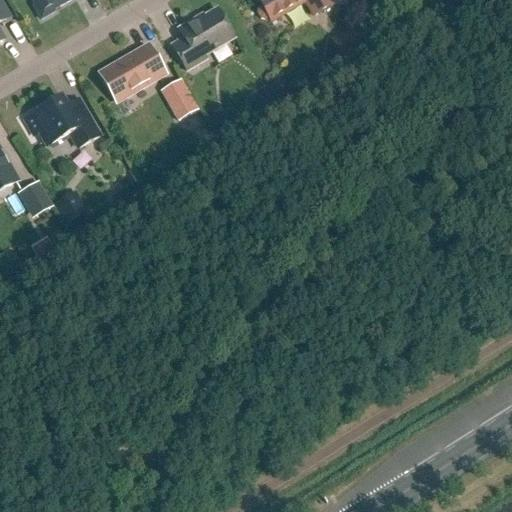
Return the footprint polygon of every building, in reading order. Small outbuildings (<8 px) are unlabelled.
[(30,0),(35,7),(33,8),(41,22),(55,14),(54,12),(75,0),(74,0),(30,0)] [(256,0),(262,9),(258,11),(257,16),(260,21),(265,23),(269,21),(270,23),(305,3),(314,19),(333,8),(328,0),(256,0)] [(0,45),(5,43),(0,34),(0,26),(11,21),(0,1),(0,45)] [(196,26),(194,24),(179,33),(184,42),(172,49),(187,75),(207,63),(204,58),(234,40),(218,13),(196,26)] [(352,30),(331,43),(342,62),(363,49),(352,30)] [(165,77),(149,49),(101,77),(117,104),(165,77)] [(181,82),(171,88),(179,103),(169,109),(178,124),(198,112),(181,82)] [(61,100),(39,113),(40,114),(24,123),(33,138),(39,135),(48,149),(58,144),(70,137),(79,151),(99,139),(87,118),(77,125),(74,124),(61,100)] [(214,128),(228,126),(226,115),(212,117),(214,128)] [(200,145),(209,144),(208,130),(198,132),(200,145)] [(0,194),(17,184),(0,155),(0,194)] [(37,188),(22,197),(34,218),(49,209),(37,188)] [(53,207),(65,228),(92,212),(85,200),(81,202),(76,194),(53,207)]
